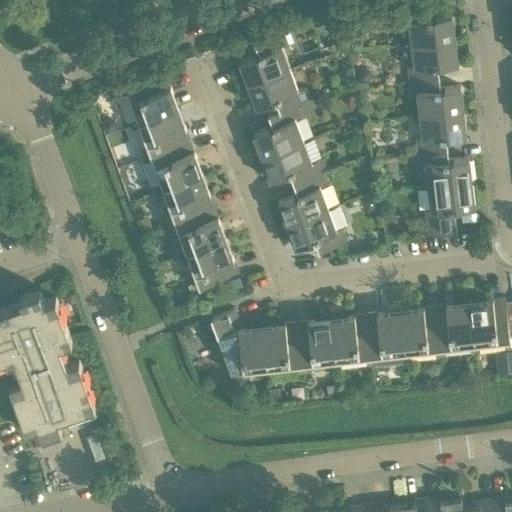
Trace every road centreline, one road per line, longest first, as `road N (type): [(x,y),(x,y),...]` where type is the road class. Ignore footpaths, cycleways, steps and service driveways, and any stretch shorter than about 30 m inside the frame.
road 1 (residential): [(511,252),(285,285),(199,58)]
road 2 (tertiary): [(171,491),(78,237)]
road 3 (residential): [(21,88),(245,0)]
road 4 (tertiary): [(511,441),(299,471)]
road 5 (residential): [(511,192),(481,0)]
road 6 (tertiary): [(78,237),(21,88)]
road 7 (unclassified): [(43,511),(171,491)]
road 8 (tertiary): [(299,471),(171,491)]
